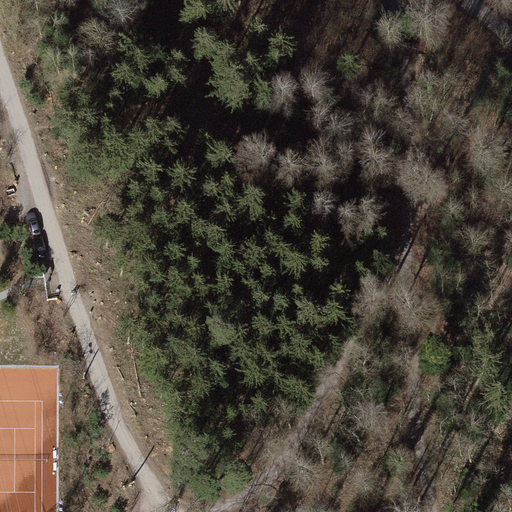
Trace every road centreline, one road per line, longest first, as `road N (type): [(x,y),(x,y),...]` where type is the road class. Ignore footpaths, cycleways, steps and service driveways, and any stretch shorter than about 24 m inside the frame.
road 1 (track): [(0,64),(76,337),(163,511)]
road 2 (track): [(412,180),(332,387),(257,489),(202,511)]
road 3 (track): [(412,180),(410,366),(434,511)]
road 4 (track): [(396,0),(412,180)]
